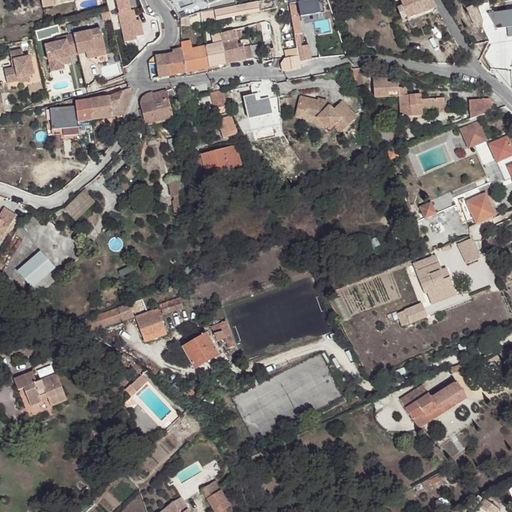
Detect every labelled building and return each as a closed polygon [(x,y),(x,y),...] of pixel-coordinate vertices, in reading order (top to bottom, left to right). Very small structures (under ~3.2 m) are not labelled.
[(42,0),(44,8),(55,6),(54,0),(42,0)] [(115,0),(124,42),(136,40),(135,37),(143,35),(140,20),(136,21),(133,10),(130,10),(128,0),(115,0)] [(289,0),(297,40),(301,38),(301,35),(304,34),(302,19),(301,18),(300,16),(298,3),(299,3),(300,4),(306,3),(307,5),(309,4),(325,1),(324,0),(289,0)] [(433,0),(403,0),(401,1),(404,8),(409,19),(410,22),(439,9),(433,0)] [(325,1),(309,4),(310,16),(326,13),(325,7),(325,1)] [(310,16),(309,4),(307,5),(306,3),(300,4),(299,3),(298,3),(300,16),(301,18),(310,16)] [(258,4),(215,12),(217,22),(242,16),(260,13),(258,4)] [(482,19),(474,4),(465,9),(474,24),(482,19)] [(398,11),(403,21),(409,19),(404,8),(398,11)] [(110,17),(109,9),(100,11),(102,20),(110,17)] [(185,14),(179,15),(181,19),(182,27),(193,24),(191,17),(185,18),(185,14)] [(263,30),(265,40),(273,39),(271,25),(266,20),(258,23),(259,31),(263,30)] [(85,53),(104,48),(98,28),(64,37),(65,41),(57,43),(45,45),(52,72),(65,69),(64,65),(62,59),(70,57),(85,53)] [(238,30),(222,35),(226,53),(225,54),(227,64),(254,59),(252,47),(245,48),(244,45),(240,46),(239,39),(243,39),(241,29),(238,30)] [(207,47),(208,48),(211,68),(227,64),(225,54),(226,53),(222,35),(213,38),(214,46),(207,47)] [(465,55),(457,40),(445,47),(452,61),(459,58),(460,59),(463,58),(462,56),(465,55)] [(184,53),(188,72),(211,68),(208,48),(194,51),(192,41),(183,42),(183,48),(184,53)] [(259,45),(252,47),(254,59),(262,57),(259,45)] [(300,57),(301,62),(313,59),(311,46),(298,48),(299,50),(300,57)] [(105,54),(104,48),(85,53),(87,59),(105,54)] [(176,63),(178,74),(188,72),(184,53),(183,48),(174,50),(174,52),(168,54),(170,64),(176,63)] [(286,59),(300,57),(299,50),(285,53),(286,59)] [(18,80),(28,78),(34,77),(31,58),(24,59),(23,51),(10,53),(11,62),(13,62),(14,69),(12,69),(4,71),(6,85),(18,83),(18,80)] [(150,64),(153,79),(178,74),(176,63),(170,64),(168,54),(157,56),(157,60),(154,61),(155,63),(150,64)] [(72,63),(70,57),(62,59),(64,65),(72,63)] [(284,71),(302,69),(301,62),(300,57),(286,59),(282,60),(284,71)] [(364,84),(359,68),(352,69),(358,86),(364,84)] [(400,96),(402,117),(424,116),(423,110),(422,100),(422,94),(406,95),(406,88),(400,88),(399,82),(389,83),(388,78),(374,79),(376,98),(400,96)] [(132,90),(131,87),(110,96),(89,99),(94,121),(113,118),(112,109),(129,106),(134,92),(132,90)] [(223,98),(221,91),(215,92),(210,93),(212,101),(213,108),(224,105),(223,98)] [(173,119),(168,92),(153,94),(152,92),(142,95),(140,97),(140,100),(145,125),(173,119)] [(318,100),(302,96),(299,108),(309,110),(308,115),(319,118),(326,125),(331,129),(336,124),(343,132),(358,116),(342,101),(334,109),(330,105),(328,105),(319,103),(319,100),(318,100)] [(472,100),(474,119),(495,111),(495,101),(491,97),(472,100)] [(422,100),(423,110),(439,108),(438,98),(422,100)] [(439,108),(439,111),(446,110),(445,98),(438,98),(439,108)] [(94,121),(89,99),(75,102),(75,104),(52,107),(57,132),(72,129),(94,124),(94,121)] [(126,115),(129,106),(112,109),(113,118),(126,115)] [(309,110),(299,108),(297,117),(316,121),(323,128),(326,125),(319,118),(308,115),(309,110)] [(225,134),(234,131),(236,130),(231,116),(217,121),(222,135),(225,134)] [(482,122),(463,130),(470,148),(489,141),(482,122)] [(94,125),(94,124),(72,129),(73,136),(95,131),(93,125),(94,125)] [(490,145),(507,185),(511,182),(511,144),(509,137),(490,145)] [(143,150),(145,144),(148,138),(140,139),(134,150),(133,150),(132,158),(142,160),(143,150)] [(222,173),(243,165),(236,146),(197,159),(201,172),(206,170),(208,175),(221,171),(222,173)] [(398,148),(389,151),(393,159),(401,156),(398,148)] [(132,163),(116,180),(120,183),(120,191),(127,190),(132,185),(130,183),(140,171),(132,163)] [(185,177),(168,181),(172,198),(175,198),(176,202),(179,216),(193,213),(189,195),(185,177)] [(84,194),(66,211),(76,221),(94,204),(84,194)] [(477,226),(497,216),(485,194),(465,204),(463,200),(459,202),(467,224),(474,221),(477,226)] [(437,214),(433,203),(423,208),(427,218),(437,214)] [(3,214),(0,219),(0,226),(8,232),(15,222),(3,214)] [(26,223),(18,236),(24,240),(28,234),(34,229),(29,222),(26,223)] [(0,242),(1,243),(8,232),(0,226),(0,242)] [(361,239),(366,252),(371,250),(366,237),(361,239)] [(357,256),(366,252),(361,239),(361,238),(351,242),(357,256)] [(41,251),(17,272),(32,289),(56,269),(41,251)] [(441,279),(443,278),(438,261),(414,270),(425,299),(428,298),(431,307),(440,303),(440,299),(455,294),(451,284),(446,285),(443,286),(441,279)] [(341,265),(334,269),(338,279),(346,276),(341,265)] [(440,299),(440,303),(456,297),(455,294),(440,299)] [(152,316),(140,320),(149,345),(171,337),(164,318),(188,310),(185,301),(160,309),(160,310),(157,312),(158,314),(152,316)] [(84,325),(86,333),(135,315),(132,308),(84,325)] [(226,322),(212,327),(216,341),(224,339),(228,349),(234,347),(226,322)] [(207,334),(183,348),(196,369),(219,356),(207,334)] [(465,367),(450,373),(452,377),(466,371),(465,367)] [(56,373),(37,381),(32,371),(14,378),(18,390),(24,388),(31,406),(42,403),(42,400),(48,398),(51,407),(67,400),(56,373)] [(130,387),(137,393),(148,383),(142,376),(130,387)] [(399,400),(412,419),(422,413),(425,416),(462,393),(455,381),(430,396),(422,385),(399,400)] [(132,398),(137,393),(130,387),(125,392),(132,398)] [(186,394),(189,399),(195,394),(191,390),(186,394)] [(412,419),(413,421),(416,423),(423,425),(466,397),(462,393),(425,416),(422,413),(412,419)] [(214,481),(200,490),(207,500),(215,511),(226,511),(225,510),(231,506),(220,490),(214,481)] [(193,489),(184,496),(189,504),(199,498),(193,489)] [(483,505),(490,511),(492,511),(499,511),(502,508),(489,498),(483,505)]
